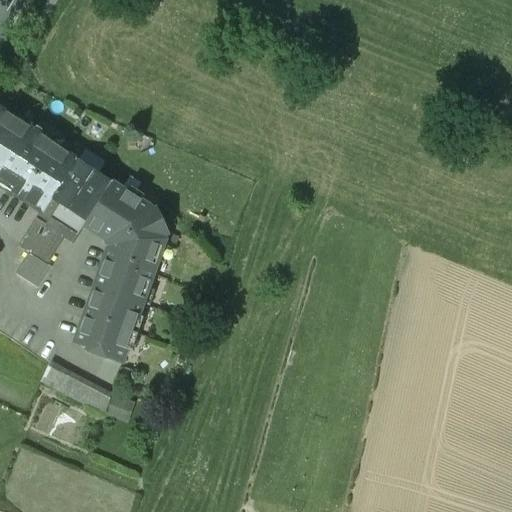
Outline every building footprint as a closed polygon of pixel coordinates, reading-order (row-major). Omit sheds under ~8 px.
[(73,159),(0,110),(0,186),(40,212),(48,200),(73,159)] [(125,133),(112,124),(104,136),(117,145),(125,133)] [(48,200),(87,224),(112,183),(73,159),(48,200)] [(150,208),(112,183),(87,224),(85,227),(101,238),(103,234),(111,239),(114,244),(111,253),(107,251),(74,344),(88,348),(87,351),(122,364),(165,240),(164,237),(168,235),(155,209),(152,211),(150,208)] [(85,227),(87,224),(48,200),(40,212),(17,248),(29,255),(29,254),(47,266),(64,239),(73,245),(85,227)] [(29,254),(29,255),(16,275),(38,289),(52,268),(47,266),(29,254)] [(104,416),(112,394),(63,369),(62,372),(49,365),(41,383),(104,416)] [(112,394),(104,416),(128,424),(135,403),(112,394)]
